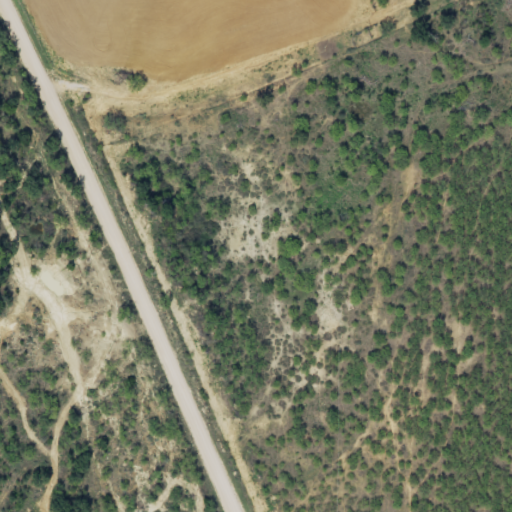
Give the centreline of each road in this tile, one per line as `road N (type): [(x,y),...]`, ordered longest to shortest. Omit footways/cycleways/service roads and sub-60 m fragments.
road 1 (residential): [(16,0),(56,88),(102,124),(107,206),(247,511)]
road 2 (residential): [(511,8),(309,83),(102,124)]
